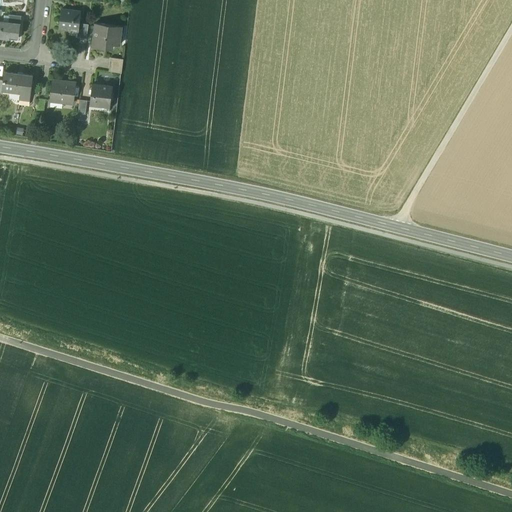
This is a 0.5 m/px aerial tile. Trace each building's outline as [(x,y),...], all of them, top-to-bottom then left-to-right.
[(81,12),(61,10),(59,29),(70,30),(70,29),(78,30),(78,31),(79,31),(80,24),(81,12)] [(22,17),(11,16),(10,23),(21,24),(22,17)] [(0,21),(0,36),(4,37),(4,38),(5,38),(5,39),(6,39),(7,39),(8,39),(8,38),(9,38),(9,34),(20,36),(21,24),(10,23),(4,22),(0,21)] [(122,27),(96,23),(93,47),(106,49),(107,44),(119,45),(122,27)] [(88,25),(80,24),(79,31),(78,31),(77,38),(86,39),(88,25)] [(123,60),(111,58),(110,65),(122,67),(123,60)] [(122,67),(110,65),(109,71),(122,73),(122,67)] [(22,74),(4,71),(4,70),(2,80),(1,89),(3,90),(20,92),(21,93),(23,74),(23,73),(22,74)] [(32,75),(23,74),(21,93),(20,92),(20,97),(30,98),(32,75)] [(75,83),(53,81),(50,101),(73,103),(75,83)] [(112,87),(92,84),(89,103),(110,105),(112,87)] [(87,100),(79,99),(77,113),(85,114),(87,100)]
